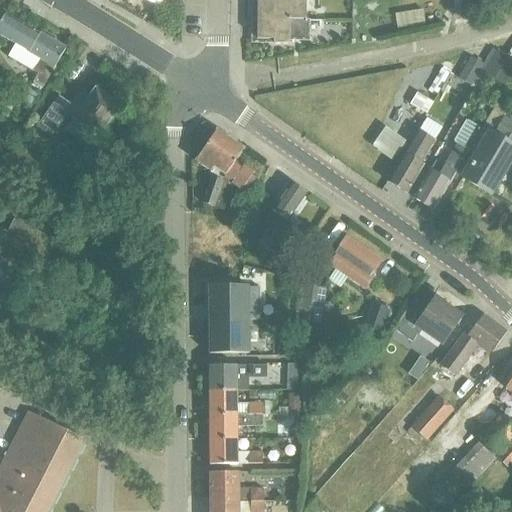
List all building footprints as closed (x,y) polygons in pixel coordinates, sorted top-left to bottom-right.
[(256,0),(257,40),(273,40),(273,44),(289,44),(289,37),(308,37),(308,20),(318,20),(318,10),(311,9),(306,3),(305,0),(256,0)] [(5,15),(0,23),(0,37),(14,45),(7,57),(32,72),(38,76),(33,84),(43,89),(66,50),(5,15)] [(511,59),(494,48),(481,69),(502,81),(511,64),(511,59)] [(456,76),(467,82),(479,62),(468,56),(456,76)] [(408,69),(388,103),(417,121),(437,87),(408,69)] [(323,86),(278,94),(282,119),(316,113),(318,126),(331,124),(329,111),(328,112),(323,86)] [(108,97),(107,99),(96,92),(89,102),(80,96),(73,106),(59,97),(37,128),(52,139),(68,116),(99,138),(120,108),(117,106),(119,104),(118,99),(113,96),(108,97)] [(474,158),(462,178),(489,195),(511,156),(511,122),(506,119),(511,109),(511,101),(501,95),(467,152),(466,153),(474,158)] [(392,161),(405,141),(385,127),(372,146),(349,130),(331,156),(358,176),(377,150),(392,161)] [(201,204),(212,207),(223,179),(234,161),(235,162),(243,150),(216,131),(194,162),(209,172),(212,167),(216,170),(210,179),(201,204)] [(387,182),(406,194),(422,166),(419,164),(433,142),(417,132),(387,182)] [(466,153),(467,152),(457,146),(445,166),(436,160),(413,199),(432,210),(466,153)] [(223,179),(212,207),(222,211),(234,186),(246,194),(258,177),(235,162),(234,161),(223,179)] [(270,227),(269,229),(263,238),(280,249),(286,241),(283,239),(292,225),(286,220),(306,194),(291,183),(264,223),(270,227)] [(146,213),(122,201),(112,222),(136,234),(146,213)] [(0,269),(2,270),(7,259),(23,267),(30,252),(45,259),(54,240),(13,220),(4,238),(0,235),(0,218),(2,215),(0,214),(0,269)] [(370,277),(369,276),(380,261),(345,237),(335,253),(332,267),(362,289),(370,277)] [(301,285),(295,322),(319,326),(325,289),(301,285)] [(248,286),(208,286),(208,320),(248,320),(248,286)] [(393,329),(395,331),(388,341),(404,352),(415,337),(436,351),(460,316),(433,298),(423,313),(410,305),(393,329)] [(363,327),(381,333),(389,309),(371,303),(363,327)] [(490,354),(506,332),(482,315),(472,329),(468,326),(440,365),(455,376),(476,345),(490,354)] [(249,354),(248,320),(208,320),(209,354),(249,354)] [(287,364),(287,376),(299,376),(299,364),(287,364)] [(236,366),(209,366),(209,391),(236,391),(248,391),(248,378),(267,378),(267,365),(236,366)] [(209,391),(209,415),(236,415),(262,415),(262,403),(236,403),(236,391),(209,391)] [(453,411),(437,397),(411,427),(426,441),(453,411)] [(345,416),(358,418),(360,401),(347,400),(345,416)] [(49,511),(85,443),(29,415),(0,472),(0,511),(49,511)] [(262,415),(236,415),(209,415),(209,440),(236,439),(236,427),(262,427),(262,415)] [(511,445),(511,419),(510,422),(503,416),(484,436),(501,452),(496,458),(498,461),(511,445)] [(236,439),(209,440),(209,465),(262,464),(262,452),(237,452),(236,439)] [(480,439),(462,459),(448,473),(465,489),(498,455),(480,439)] [(511,445),(498,461),(505,467),(511,460),(511,445)] [(209,473),(209,502),(263,502),(263,489),(238,489),(238,472),(209,473)] [(398,511),(410,482),(396,476),(385,506),(398,511)] [(453,511),(452,511),(468,511),(480,499),(470,491),(453,511)] [(262,511),(263,502),(209,502),(209,511),(262,511)]
